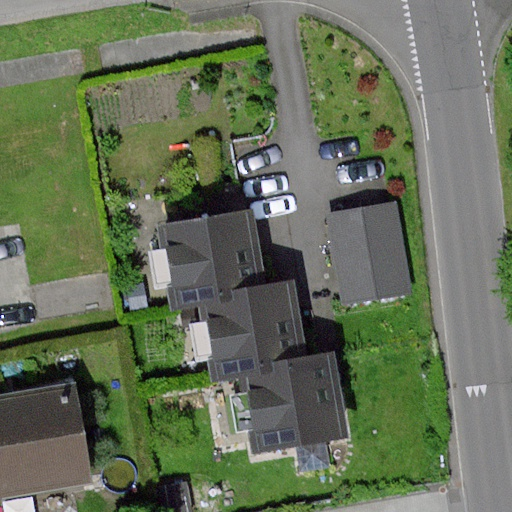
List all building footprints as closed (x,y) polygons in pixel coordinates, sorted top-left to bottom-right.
[(398,201),(326,212),(341,305),(413,294),(398,201)] [(253,214),(165,226),(177,308),(205,304),(219,302),(217,289),(262,283),(253,214)] [(292,279),(262,283),(217,289),(219,302),(205,304),(216,382),(249,377),(259,376),(258,363),(303,356),(292,279)] [(335,352),(303,356),(258,363),(259,376),(249,377),(258,449),(347,437),(335,352)] [(0,498),(91,483),(75,386),(0,398),(0,498)] [(158,489),(162,511),(194,511),(189,482),(158,489)]
